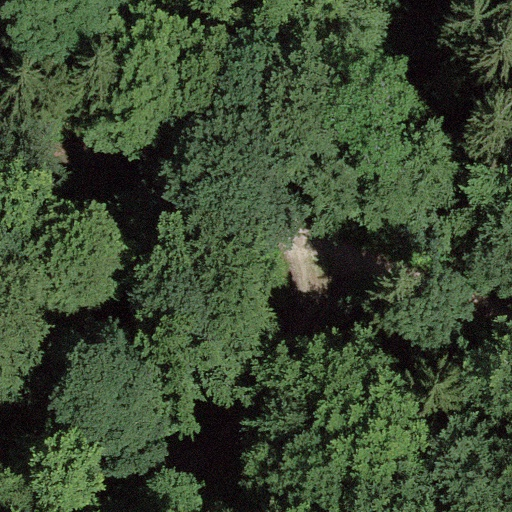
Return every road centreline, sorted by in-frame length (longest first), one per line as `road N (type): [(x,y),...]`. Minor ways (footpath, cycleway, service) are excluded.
road 1 (track): [(0,170),(68,157),(204,153),(272,195),(306,244),(511,311)]
road 2 (track): [(0,487),(144,485),(269,424),(321,327),(306,244)]
road 3 (track): [(511,233),(385,156),(233,0)]
